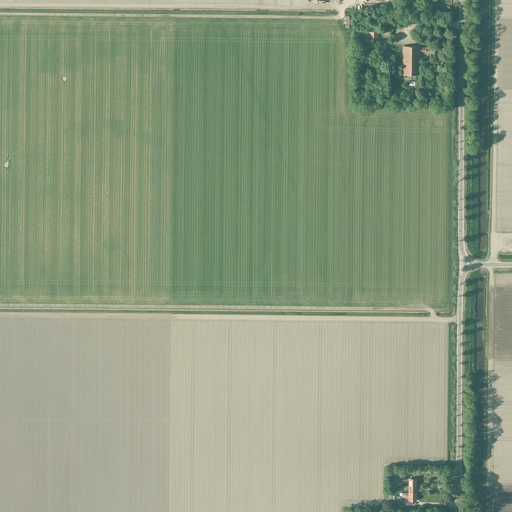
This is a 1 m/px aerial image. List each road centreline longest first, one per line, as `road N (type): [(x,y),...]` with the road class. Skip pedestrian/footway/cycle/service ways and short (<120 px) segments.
road 1 (unclassified): [(466,264),(461,0)]
road 2 (unclassified): [(457,511),(459,288),(466,264)]
